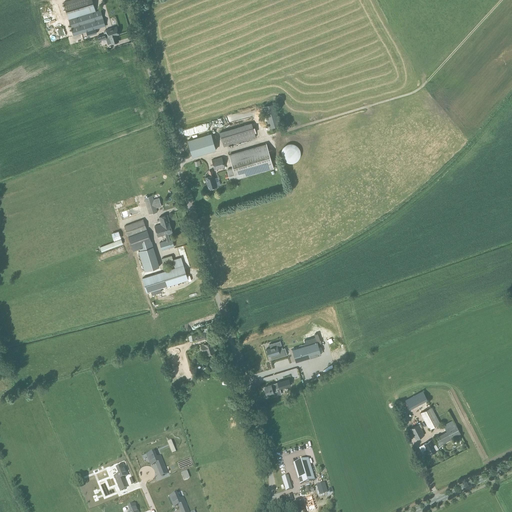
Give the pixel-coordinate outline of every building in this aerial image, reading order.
[(95,12),(92,0),(71,0),(63,2),(67,12),(74,36),(105,26),(100,10),(95,12)] [(119,34),(117,27),(107,30),(108,34),(109,38),(110,37),(112,43),(112,44),(119,41),(118,37),(117,37),(117,35),(119,34)] [(106,34),(99,36),(100,40),(106,38),(108,44),(112,43),(110,37),(109,38),(108,34),(107,35),(106,34)] [(225,131),(218,132),(219,137),(238,132),(237,128),(232,129),(232,130),(229,131),(229,132),(225,133),(225,131)] [(221,146),(255,138),(253,129),(219,137),(221,146)] [(192,157),(216,150),(211,133),(187,140),(192,157)] [(264,144),(226,154),(231,175),(227,176),(229,180),(271,170),(264,144)] [(222,157),(212,160),(215,170),(225,167),(222,157)] [(218,187),(214,175),(206,178),(209,190),(211,189),(212,190),(213,190),(214,190),(215,188),(218,187)] [(152,196),(145,198),(149,214),(157,212),(152,196)] [(161,224),(155,226),(158,237),(165,235),(166,234),(166,235),(168,235),(172,233),(169,222),(169,221),(167,215),(159,217),(161,224)] [(139,246),(152,242),(143,219),(124,226),(133,249),(139,246)] [(109,234),(111,243),(97,247),(99,252),(121,245),(117,232),(109,234)] [(170,240),(167,241),(167,240),(159,242),(162,250),(174,247),(172,238),(170,239),(170,240)] [(175,268),(142,279),(147,293),(188,279),(181,257),(173,260),(171,256),(162,259),(164,264),(173,261),(175,268)] [(193,335),(193,333),(188,334),(190,340),(190,341),(193,341),(193,342),(206,338),(206,340),(211,338),(209,330),(193,335)] [(321,345),(318,333),(314,334),(315,337),(304,340),(306,345),(317,342),(318,346),(321,345)] [(272,359),(284,356),(283,352),(284,352),(283,351),(282,348),(282,346),(280,341),(270,344),(269,344),(269,345),(270,344),(270,348),(266,349),(267,349),(267,351),(269,356),(270,356),(271,360),(272,360),(272,359)] [(318,346),(317,342),(306,345),(292,349),(294,356),(296,361),(296,362),(297,362),(302,360),(311,357),(318,355),(321,354),(318,346)] [(212,343),(204,345),(200,346),(203,353),(206,352),(207,355),(215,353),(212,343)] [(222,356),(219,357),(223,369),(229,367),(227,361),(226,361),(225,354),(222,355),(222,356)] [(278,383),(271,385),(264,387),(266,394),(273,392),(273,393),(305,383),(302,374),(277,382),(278,383)] [(431,407),(420,413),(429,429),(440,424),(431,407)] [(425,435),(419,424),(410,429),(415,440),(425,435)] [(445,429),(446,432),(434,438),(438,446),(461,434),(455,424),(445,429)] [(436,444),(434,445),(431,440),(419,446),(422,452),(424,451),(427,456),(437,450),(436,450),(438,449),(436,444)] [(154,452),(147,454),(151,467),(157,465),(157,466),(156,466),(158,470),(165,467),(161,457),(157,459),(154,452)] [(101,466),(103,471),(117,464),(115,460),(101,466)] [(300,485),(314,481),(307,460),(294,464),(300,485)] [(118,474),(113,476),(117,486),(124,484),(123,480),(122,480),(121,479),(127,477),(123,465),(116,468),(118,474)] [(163,472),(149,477),(161,511),(171,511),(170,510),(164,491),(166,491),(165,487),(166,488),(165,477),(164,475),(167,475),(167,471),(162,472),(163,472)] [(288,476),(282,478),(286,491),(292,490),(288,476)] [(325,482),(317,484),(320,494),(328,491),(325,482)] [(177,493),(169,496),(174,508),(179,506),(180,507),(179,508),(180,511),(187,509),(184,499),(179,500),(177,493)] [(308,511),(315,510),(311,496),(303,499),(305,503),(304,503),(305,507),(306,507),(307,511),(308,511)] [(118,502),(97,507),(98,511),(115,511),(120,511),(118,502)] [(129,511),(138,511),(135,502),(128,505),(129,511)]
